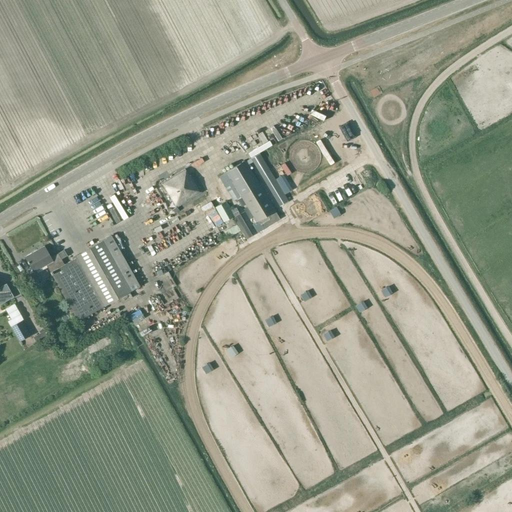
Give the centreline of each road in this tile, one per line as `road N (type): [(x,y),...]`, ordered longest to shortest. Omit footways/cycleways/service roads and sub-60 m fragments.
road 1 (track): [(250,511),(189,393),(189,345),(200,306),(221,275),(279,238),(321,230),(396,251),(431,283),(511,416)]
road 2 (unclassified): [(511,386),(320,60)]
road 3 (track): [(511,331),(410,147),(413,116),(434,81),(511,31)]
road 4 (track): [(263,245),(384,452),(496,390)]
road 5 (tertiary): [(0,223),(183,117),(320,60)]
road 6 (track): [(279,511),(384,452),(419,511)]
road 7 (tertiary): [(320,60),(477,0)]
